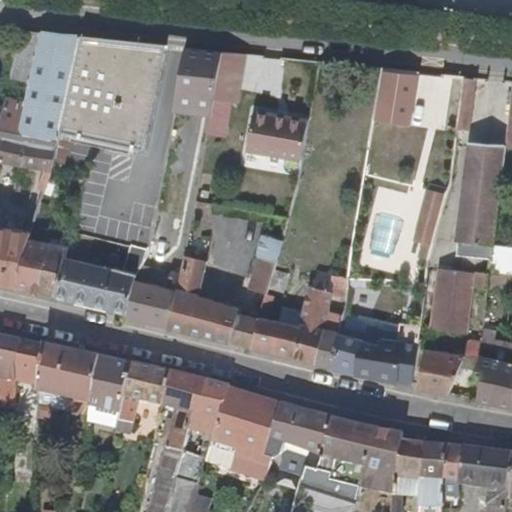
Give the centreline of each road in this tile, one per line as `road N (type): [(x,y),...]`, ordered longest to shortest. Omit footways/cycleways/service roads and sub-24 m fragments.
road 1 (residential): [(0,312),(361,402),(511,428)]
road 2 (residential): [(0,10),(511,66)]
